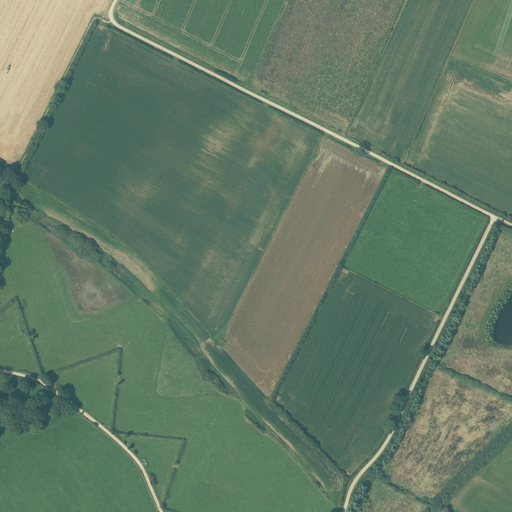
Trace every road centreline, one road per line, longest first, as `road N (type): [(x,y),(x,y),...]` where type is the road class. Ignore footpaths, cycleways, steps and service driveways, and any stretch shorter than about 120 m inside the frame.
road 1 (unclassified): [(495,217),(119,27),(110,15),(115,0)]
road 2 (unclassified): [(495,217),(386,442),(354,479),(343,511)]
road 3 (unclassified): [(0,370),(46,385),(129,451),(161,511)]
